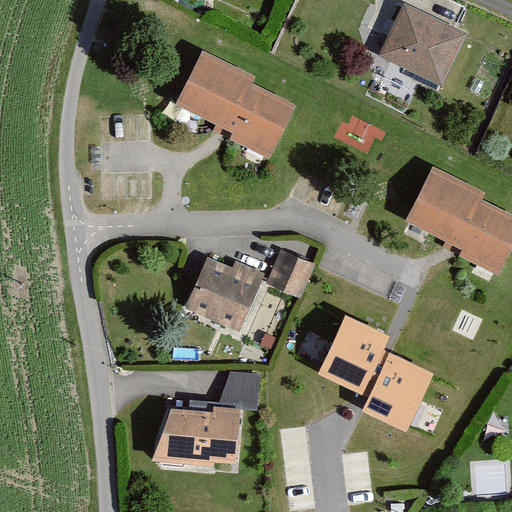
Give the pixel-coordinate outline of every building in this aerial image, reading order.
[(466,29),(402,1),(381,50),(444,77),(466,29)] [(253,70),(202,47),(178,99),(215,117),(211,124),(270,152),(295,98),(250,77),(253,70)] [(485,186),(434,161),(407,216),(446,235),(443,241),(498,268),(511,240),(511,209),(481,194),(485,186)] [(283,246),(268,280),(300,295),(315,261),(283,246)] [(233,264),(206,252),(184,302),(241,327),(266,271),(235,257),(233,264)] [(391,323),(345,302),(317,363),(367,386),(360,400),(407,423),(436,363),(384,339),(391,323)] [(225,400),(258,404),(262,371),(229,367),(225,400)] [(244,405),(171,402),(152,454),(236,458),(244,405)] [(473,459),(474,491),(511,489),(511,482),(511,458),(473,459)]
